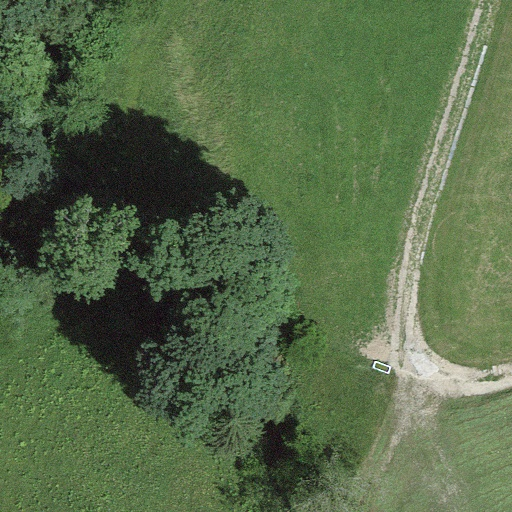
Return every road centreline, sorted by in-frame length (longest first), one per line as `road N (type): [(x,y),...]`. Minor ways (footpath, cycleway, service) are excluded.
road 1 (track): [(505,0),(387,367),(511,344)]
road 2 (track): [(387,367),(329,511)]
